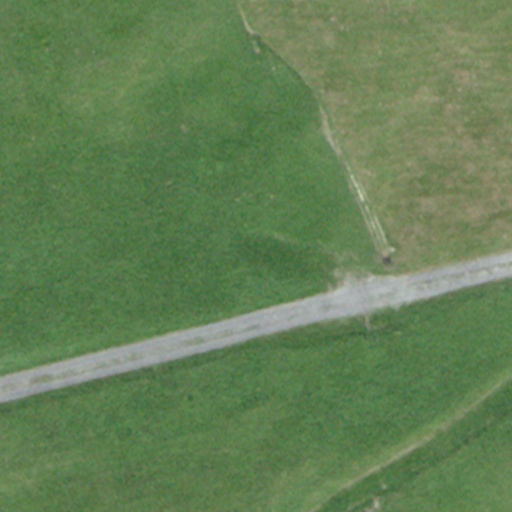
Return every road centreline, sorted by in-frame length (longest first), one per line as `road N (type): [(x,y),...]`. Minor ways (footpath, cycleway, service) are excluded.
road 1 (track): [(511,264),(0,390)]
road 2 (track): [(511,394),(329,511)]
